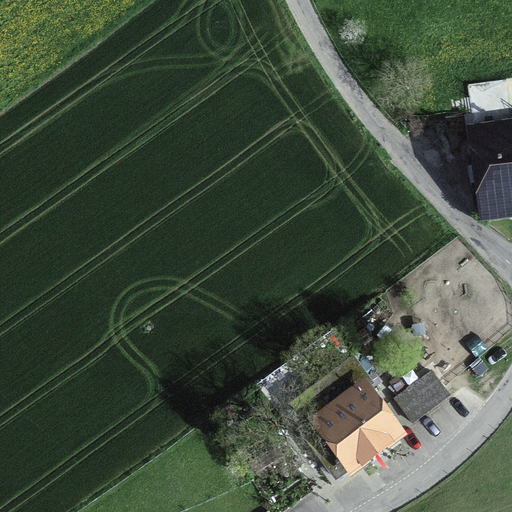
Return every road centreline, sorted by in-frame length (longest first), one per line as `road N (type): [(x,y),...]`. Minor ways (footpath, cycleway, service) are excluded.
road 1 (unclassified): [(511,262),(364,108),(298,0)]
road 2 (unclassified): [(371,511),(440,466),(511,388)]
